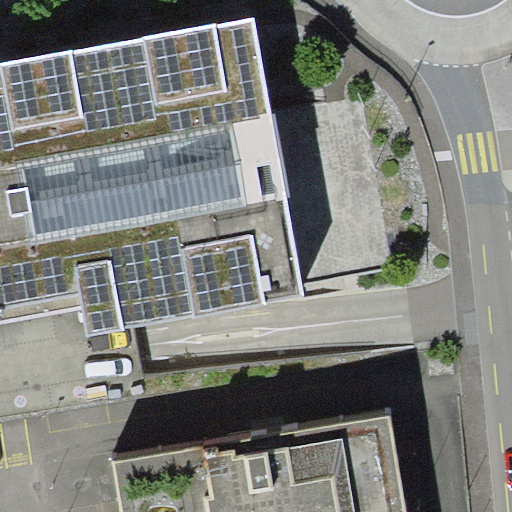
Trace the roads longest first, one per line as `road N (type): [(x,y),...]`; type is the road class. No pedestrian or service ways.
road 1 (unknown): [(511,248),(451,246),(434,232),(422,152),(392,86),(322,26),(281,11),(264,18)]
road 2 (tertiary): [(378,0),(432,33),(495,29)]
